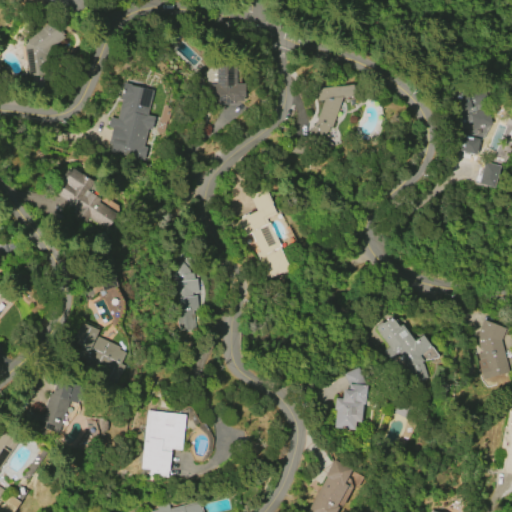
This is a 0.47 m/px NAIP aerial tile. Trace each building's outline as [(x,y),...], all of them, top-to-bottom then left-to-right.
[(46,55),(49,75),(27,77),(23,42),(52,20),(65,37),(47,51),(46,55)] [(236,61),(236,84),(245,84),(245,97),(242,97),(242,101),(235,101),(235,104),(207,104),(207,84),(215,84),(214,61),(236,61)] [(123,83),(131,85),(131,86),(152,91),(146,115),(154,117),(150,130),(147,129),(142,147),(146,148),(143,160),(109,152),(111,144),(108,144),(111,128),(107,127),(109,118),(116,119),(121,99),(119,99),(123,83)] [(315,88),(353,83),(354,95),(341,97),(330,124),(329,124),(323,137),(333,144),(329,149),(307,132),(315,121),(322,100),(317,100),(315,88)] [(449,96),(484,87),(489,107),(487,108),(492,124),(489,125),(480,140),(478,140),(475,154),(457,150),(460,139),(449,96)] [(499,166),(493,188),(477,184),(484,162),(499,166)] [(71,168),(91,181),(88,187),(101,195),(95,203),(114,215),(105,230),(86,218),(83,222),(72,215),(73,213),(64,208),(66,205),(65,204),(66,202),(55,195),(62,184),(58,181),(65,169),(69,172),(71,168)] [(229,223),(240,218),(239,217),(247,213),(247,215),(255,211),(248,195),(263,187),(276,213),(265,218),(289,268),(267,278),(255,253),(258,252),(249,233),(239,238),(229,223)] [(173,262),(173,320),(200,320),(199,278),(193,278),(192,261),(173,262)] [(424,377),(411,381),(408,372),(396,355),(389,361),(381,351),(388,347),(374,328),(390,316),(397,326),(399,324),(412,340),(420,334),(429,346),(418,355),(422,361),(420,362),(422,365),(424,372),(424,377)] [(499,341),(507,375),(481,381),(477,361),(478,360),(477,354),(479,353),(476,339),(477,336),(476,335),(482,319),(504,328),(499,341)] [(123,365),(114,385),(97,377),(101,368),(74,355),(79,346),(75,344),(77,339),(73,337),(81,322),(97,330),(94,337),(95,336),(119,347),(118,349),(125,352),(119,364),(123,365)] [(353,429),(334,428),(335,409),(333,409),(334,398),(341,398),(342,389),(348,390),(346,383),(343,373),(357,368),(363,385),(365,385),(364,405),(360,404),(359,422),(354,421),(353,429)] [(57,433),(22,422),(27,409),(42,414),(48,393),(51,394),(55,383),(78,391),(74,403),(68,401),(57,433)] [(511,473),(500,471),(504,449),(499,448),(504,426),(506,426),(506,425),(505,424),(508,410),(510,411),(510,409),(509,408),(511,402),(511,473)] [(146,411),(184,415),(180,450),(170,449),(167,477),(148,475),(149,470),(140,469),(146,411)] [(0,488),(3,490),(0,494),(0,430),(16,441),(0,464),(0,488)] [(335,511),(306,511),(305,511),(326,477),(324,476),(334,458),(352,468),(343,483),(347,486),(336,505),(339,507),(335,511)] [(0,505),(0,511),(16,511),(16,499),(5,499),(5,506),(0,505)] [(198,501),(200,511),(148,511),(156,510),(155,505),(167,502),(169,509),(198,501)]
